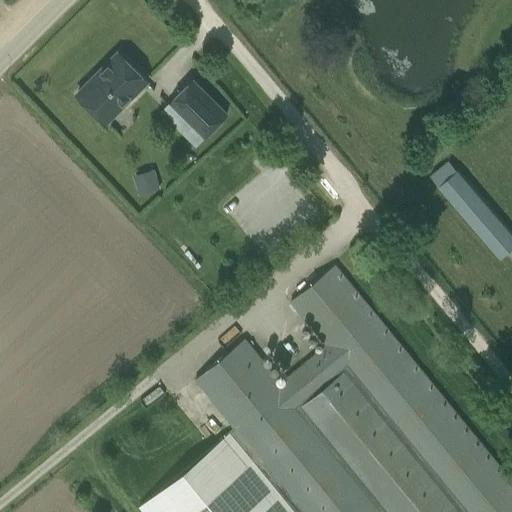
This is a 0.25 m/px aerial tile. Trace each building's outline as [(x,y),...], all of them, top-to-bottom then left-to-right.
[(148,79),(120,51),(77,93),(106,122),(148,79)] [(229,113),(194,78),(169,102),(204,137),(229,113)] [(511,248),(511,234),(457,170),(438,186),(500,259),(511,248)] [(159,190),(155,175),(134,181),(138,196),(159,190)] [(370,245),(363,238),(361,240),(353,246),(360,254),(368,247),(370,245)] [(511,511),(511,479),(339,260),(290,299),(326,344),(282,379),(248,336),(197,375),(305,511),(511,511)] [(142,500),(150,511),(297,511),(237,430),(142,500)]
